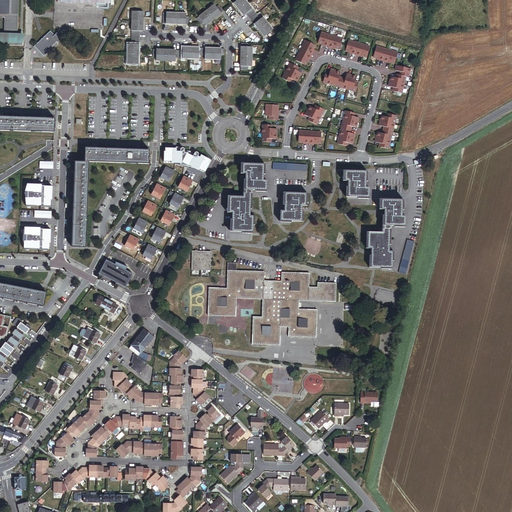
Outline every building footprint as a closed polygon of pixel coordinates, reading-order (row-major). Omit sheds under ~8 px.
[(18,35),(19,0),(0,0),(0,18),(6,19),(5,34),(5,38),(18,38),(18,35)] [(247,3),(245,0),(237,0),(234,3),(239,9),(247,3)] [(257,14),(247,3),(239,9),(244,16),(246,14),(250,19),(257,14)] [(214,20),(224,12),(219,6),(217,8),(215,5),(207,11),(214,20)] [(206,26),(214,20),(207,11),(196,20),(201,25),(204,23),(206,26)] [(143,22),(144,12),(133,12),(132,21),(143,22)] [(268,23),(259,12),(257,14),(250,19),(259,31),(268,24),(268,23)] [(176,24),(176,13),(163,13),(163,24),(176,24)] [(189,25),(189,17),(186,17),(186,14),(176,13),(176,24),(189,25)] [(143,31),(143,22),(132,21),(132,32),(128,32),(128,35),(129,35),(129,37),(132,38),(139,38),(140,31),(143,31)] [(264,37),(273,30),(268,24),(259,31),(264,37)] [(266,40),(275,33),(273,30),(264,37),(266,40)] [(58,43),(64,37),(58,31),(52,37),(51,36),(53,34),(50,31),(34,46),(44,56),(48,52),(47,51),(57,42),(58,43)] [(338,37),(317,31),(314,42),(335,48),(338,37)] [(0,45),(23,47),(23,35),(18,35),(18,38),(5,38),(5,34),(0,33),(0,45)] [(139,56),(139,38),(132,38),(132,40),(131,44),(128,44),(128,55),(139,56)] [(300,63),(311,43),(300,38),(290,58),(300,63)] [(366,45),(344,39),(341,49),(363,56),(366,45)] [(252,57),(252,47),(249,47),(249,44),(242,43),(241,57),(252,57)] [(394,52),(372,46),(369,56),(390,63),(394,52)] [(190,59),(191,48),(183,47),(182,50),(179,50),(179,59),(190,59)] [(202,56),(202,48),(191,48),(190,59),(198,59),(202,59),(202,56)] [(213,60),(213,48),(202,48),(202,56),(205,56),(205,59),(213,60)] [(224,56),(224,49),(213,48),(213,60),(221,60),(221,56),(224,56)] [(168,61),(169,50),(157,49),(156,57),(160,57),(160,61),(168,61)] [(179,59),(179,50),(169,50),(168,61),(179,61),(179,59)] [(139,64),(139,56),(128,55),(127,64),(139,64)] [(251,67),(252,57),(241,57),(240,70),(248,70),(248,67),(251,67)] [(293,65),(285,61),(277,76),(284,80),(286,77),(287,77),(292,80),(296,71),(292,69),(291,68),(293,65)] [(406,70),(393,66),(391,71),(395,72),(393,80),(387,78),(384,88),(388,89),(390,89),(389,92),(397,94),(401,77),(404,78),(406,70)] [(320,74),(318,79),(351,90),(353,84),(350,82),(350,81),(352,76),(342,73),(340,78),(334,76),(336,70),(326,67),(324,73),(324,75),(320,74)] [(265,120),(273,120),(274,105),(262,104),(261,115),(265,116),(265,120)] [(306,120),(313,124),(321,108),(313,105),(312,108),(311,107),(307,105),(302,115),(306,117),(307,117),(306,120)] [(351,111),(342,109),(335,143),(344,145),(345,141),(346,141),(350,142),(352,132),(348,132),(347,131),(348,125),(349,125),(353,126),(355,116),(351,115),(350,115),(351,111)] [(385,148),(394,115),(386,113),(385,117),(383,116),(379,115),(376,125),(381,126),(382,126),(380,133),(379,133),(375,132),(372,141),(376,143),(378,143),(377,146),(385,148)] [(0,130),(54,133),(55,119),(0,116),(0,130)] [(267,124),(258,124),(257,141),(265,142),(265,138),(272,138),(272,128),(267,128),(267,124)] [(318,131),(296,130),(295,141),(318,142),(318,131)] [(201,155),(200,157),(198,156),(198,155),(199,155),(199,154),(199,153),(198,153),(198,152),(197,152),(196,152),(195,152),(195,153),(194,154),(191,152),(191,151),(185,150),(185,149),(184,149),(184,148),(183,148),(182,148),(181,148),(181,149),(181,147),(176,147),(176,148),(166,148),(165,151),(164,151),(164,161),(172,161),(172,163),(182,163),(181,165),(195,168),(198,170),(199,169),(205,172),(212,160),(201,155)] [(149,157),(150,150),(85,148),(85,162),(89,162),(149,164),(149,161),(151,161),(151,157),(149,157)] [(86,247),(89,162),(85,162),(75,161),(72,247),(86,247)] [(263,180),(264,164),(243,164),(242,174),(245,174),(245,193),(251,193),(252,193),(252,190),(266,190),(266,181),(263,180)] [(166,167),(160,178),(169,182),(175,172),(166,167)] [(366,187),(366,171),(345,171),(345,181),(348,181),(347,197),(369,198),(369,187),(366,187)] [(184,176),(178,187),(188,192),(193,181),(184,176)] [(157,184),(151,195),(160,199),(166,188),(157,184)] [(51,206),(51,200),(52,200),(52,187),(45,187),(45,185),(41,186),(41,188),(39,188),(39,185),(26,185),(24,192),(26,192),(26,199),(24,199),(25,206),(40,206),(40,204),(42,204),(42,206),(51,206)] [(175,193),(170,204),(179,209),(184,198),(175,193)] [(250,216),(251,193),(245,193),(243,193),(243,197),(229,196),(229,213),(232,213),(232,231),(253,232),(253,216),(250,216)] [(306,206),(306,194),(285,193),(284,212),(281,212),(280,221),(302,222),(302,206),(306,206)] [(402,216),(402,200),(381,199),(381,209),(384,209),(384,229),(389,229),(391,229),(391,226),(405,226),(405,216),(402,216)] [(148,201),(142,212),(151,217),(157,206),(148,201)] [(166,210),(161,221),(170,226),(175,215),(166,210)] [(139,218),(133,229),(143,234),(148,223),(139,218)] [(157,227),(152,238),(161,243),(166,232),(157,227)] [(51,243),(51,230),(44,230),(44,228),(40,229),(40,230),(38,230),(38,228),(24,228),(24,235),(26,235),(26,241),(24,241),(24,246),(24,248),(38,249),(39,247),(41,247),(41,249),(48,249),(49,249),(50,243),(51,243)] [(389,251),(389,229),(384,229),(382,229),(382,233),(368,232),(368,248),(371,248),(371,267),(392,268),(392,252),(389,251)] [(130,235),(124,246),(134,251),(139,240),(130,235)] [(406,274),(414,241),(407,240),(399,273),(406,274)] [(148,245),(143,255),(152,260),(158,249),(148,245)] [(198,250),(195,250),(195,251),(192,251),(192,270),(210,271),(211,252),(198,251),(198,250)] [(133,274),(126,270),(127,267),(116,263),(115,265),(106,260),(99,274),(126,287),(133,274)] [(264,281),(265,272),(237,271),(237,263),(228,263),(227,289),(209,288),(208,316),(235,317),(236,299),(262,300),(262,317),(253,317),(252,345),(280,345),(280,327),(289,328),(288,337),(316,338),(317,310),(299,309),(299,301),(336,302),(336,283),(317,283),(317,288),(309,287),(309,273),(282,272),(281,282),(264,281)] [(46,293),(0,283),(0,297),(44,306),(46,293)] [(105,309),(109,301),(99,296),(98,296),(96,300),(97,301),(95,304),(105,309)] [(114,314),(118,306),(109,301),(105,309),(114,314)] [(0,336),(1,339),(8,335),(10,321),(0,319),(0,336)] [(21,322),(17,327),(18,327),(18,328),(19,328),(26,333),(29,330),(32,327),(27,323),(25,326),(21,322)] [(26,334),(26,333),(19,328),(18,328),(18,327),(16,330),(15,329),(12,333),(14,334),(14,335),(15,335),(21,340),(26,333),(26,334)] [(101,335),(93,331),(88,328),(87,330),(83,328),(81,329),(79,334),(79,335),(96,344),(101,335)] [(140,353),(154,337),(145,329),(129,349),(135,354),(138,356),(140,353)] [(20,342),(21,340),(15,335),(14,335),(14,334),(9,341),(16,346),(16,347),(17,347),(21,342),(20,342)] [(16,347),(16,346),(9,341),(7,343),(6,342),(3,346),(11,353),(15,349),(17,347),(16,347)] [(86,351),(74,345),(69,355),(81,361),(86,351)] [(0,354),(7,359),(11,353),(3,346),(0,350),(1,351),(0,351),(0,354)] [(181,365),(187,360),(179,352),(174,357),(175,358),(171,362),(178,366),(180,364),(181,365)] [(146,362),(147,354),(140,353),(138,356),(146,362)] [(139,374),(148,364),(146,362),(138,356),(135,354),(134,356),(131,363),(133,365),(131,368),(139,374)] [(153,363),(154,356),(154,355),(147,354),(146,362),(153,363)] [(178,369),(178,366),(171,362),(170,376),(172,376),(181,376),(181,369),(178,369)] [(59,374),(67,378),(72,369),(64,365),(59,374)] [(203,381),(204,370),(192,370),(192,377),(195,377),(195,381),(203,381)] [(127,379),(128,378),(123,373),(113,373),(113,381),(114,381),(114,387),(118,387),(127,379)] [(183,384),(183,376),(181,376),(172,376),(172,387),(180,387),(180,383),(183,384)] [(128,392),(134,387),(127,379),(118,387),(123,393),(126,390),(128,392)] [(203,391),(203,381),(195,381),(192,380),(192,388),(195,388),(195,393),(203,391)] [(53,395),(58,386),(52,383),(50,382),(46,392),(53,395)] [(139,401),(142,393),(135,386),(134,387),(128,392),(127,394),(132,399),(134,398),(139,401)] [(181,394),(181,387),(180,387),(172,387),(170,387),(170,397),(171,398),(177,398),(177,394),(181,394)] [(105,399),(105,391),(94,391),(94,401),(100,402),(100,399),(105,399)] [(201,406),(209,398),(203,391),(195,393),(199,398),(196,400),(201,406)] [(377,402),(378,393),(361,392),(360,403),(365,404),(365,402),(371,402),(377,402)] [(152,405),(152,394),(142,393),(139,401),(144,401),(144,405),(152,405)] [(163,402),(163,394),(152,394),(152,405),(159,405),(159,402),(163,402)] [(44,403),(42,402),(38,400),(32,397),(27,406),(39,412),(44,403)] [(182,405),(183,398),(177,398),(171,398),(171,408),(179,408),(179,405),(182,405)] [(101,409),(101,402),(100,402),(94,401),(90,401),(90,411),(97,415),(98,409),(101,409)] [(349,415),(349,404),(334,404),(334,416),(338,416),(338,414),(343,415),(349,415)] [(213,422),(220,415),(213,407),(207,412),(210,415),(208,417),(213,422)] [(93,419),(97,415),(90,411),(82,418),(86,422),(90,426),(95,421),(93,419)] [(327,423),(330,420),(321,411),(311,421),(318,429),(322,426),(326,422),(327,423)] [(29,420),(17,414),(13,424),(25,430),(29,420)] [(206,430),(213,422),(208,417),(205,414),(200,419),(202,422),(198,426),(206,430)] [(129,427),(130,417),(130,415),(123,415),(123,419),(117,418),(119,427),(129,427)] [(151,427),(151,416),(144,416),(144,419),(140,419),(140,421),(140,427),(151,427)] [(162,428),(162,420),(158,420),(159,416),(151,416),(151,427),(162,428)] [(84,425),(86,422),(82,418),(81,417),(73,424),(81,432),(86,427),(84,425)] [(140,427),(140,421),(137,421),(137,417),(130,417),(129,427),(129,429),(140,429),(140,427)] [(182,428),(182,421),(179,421),(179,417),(171,417),(171,428),(172,428),(180,428),(182,428)] [(112,433),(119,427),(117,418),(112,422),(110,420),(104,425),(107,427),(112,433)] [(263,427),(263,418),(251,418),(251,427),(258,427),(263,427)] [(246,430),(239,423),(238,425),(244,432),(246,430)] [(81,432),(73,424),(71,426),(69,428),(65,431),(67,433),(71,437),(73,435),(76,437),(81,432)] [(240,438),(242,436),(242,435),(241,434),(244,432),(238,425),(229,433),(231,435),(226,440),(233,447),(238,442),(235,440),(239,436),(240,438)] [(205,440),(206,430),(198,426),(198,432),(194,432),(194,439),(203,439),(205,440)] [(105,440),(112,433),(107,427),(104,429),(102,427),(97,432),(105,440)] [(183,439),(184,432),(180,431),(180,428),(172,428),(172,438),(180,439),(183,439)] [(11,439),(14,432),(6,429),(3,436),(2,439),(10,442),(11,439)] [(23,444),(28,438),(14,432),(11,439),(23,444)] [(97,447),(105,440),(97,432),(92,437),(94,440),(90,444),(97,447)] [(69,446),(74,441),(71,437),(67,433),(57,442),(65,446),(67,444),(69,446)] [(291,448),(294,445),(287,437),(279,443),(280,445),(285,456),(290,451),(289,450),(291,448)] [(183,449),(183,442),(180,442),(180,439),(172,438),(172,449),(183,449)] [(366,448),(366,438),(361,438),(354,438),(354,448),(366,448)] [(203,450),(203,439),(194,439),(192,439),(192,446),(195,446),(195,450),(203,450)] [(350,447),(350,439),(340,439),(334,439),(334,448),(346,449),(347,447),(350,447)] [(66,456),(66,449),(64,449),(65,446),(57,442),(57,449),(55,449),(55,456),(66,456)] [(129,450),(130,450),(127,442),(122,446),(121,445),(116,450),(121,456),(123,458),(129,453),(128,452),(129,450)] [(141,452),(141,444),(141,443),(127,442),(130,450),(133,450),(133,454),(140,454),(141,452)] [(97,457),(97,447),(90,444),(89,449),(86,449),(86,457),(97,457)] [(152,456),(152,445),(141,444),(141,452),(144,452),(144,456),(152,456)] [(285,456),(280,445),(264,444),(263,455),(285,456)] [(162,453),(163,445),(152,445),(152,456),(159,456),(159,453),(162,453)] [(183,457),(183,449),(172,449),(171,460),(179,460),(179,457),(183,457)] [(203,461),(203,450),(195,450),(192,449),(192,457),(195,457),(195,460),(203,461)] [(243,469),(243,462),(242,462),(242,458),(242,455),(231,454),(231,464),(232,464),(243,469)] [(48,468),(48,461),(37,461),(37,471),(44,472),(44,468),(48,468)] [(228,484),(243,469),(232,464),(220,476),(228,484)] [(96,478),(96,466),(89,466),(89,469),(83,469),(86,477),(96,478)] [(107,478),(107,470),(104,470),(104,467),(96,466),(96,478),(107,478)] [(315,481),(323,472),(317,466),(312,471),(308,474),(315,481)] [(118,478),(118,467),(111,467),(111,470),(107,470),(107,478),(118,478)] [(146,479),(149,471),(144,471),(144,468),(136,467),(136,469),(136,479),(146,479)] [(200,482),(200,476),(202,476),(202,469),(191,468),(191,475),(192,475),(192,478),(200,482)] [(86,477),(83,469),(79,473),(76,471),(71,475),(77,482),(78,484),(86,477)] [(136,479),(136,469),(129,469),(129,472),(125,472),(125,473),(125,475),(125,480),(136,481),(136,479)] [(47,482),(47,475),(44,475),(44,472),(37,471),(36,482),(47,482)] [(154,484),(160,478),(155,473),(153,475),(149,471),(146,479),(152,486),(154,484)] [(68,492),(77,482),(71,475),(70,474),(65,479),(67,481),(65,484),(68,492)] [(167,486),(165,484),(167,482),(162,477),(160,478),(154,484),(162,492),(167,486)] [(288,491),(288,480),(281,479),(281,478),(278,477),(278,479),(267,479),(270,487),(273,487),(273,490),(288,491)] [(305,490),(305,479),(300,479),(295,479),(295,477),(291,477),(291,490),(305,490)] [(25,490),(25,478),(15,478),(15,490),(25,490)] [(190,491),(200,482),(192,478),(190,480),(187,478),(182,483),(190,491)] [(271,493),(267,489),(270,487),(267,479),(262,484),(263,485),(261,488),(258,490),(265,498),(271,493)] [(68,492),(65,484),(62,484),(62,482),(54,482),(54,493),(62,493),(62,491),(68,492)] [(182,499),(190,491),(182,483),(177,488),(179,490),(176,493),(179,496),(182,499)] [(253,511),(263,502),(255,492),(252,495),(253,496),(249,500),(245,504),(253,511)] [(100,502),(100,495),(96,495),(96,493),(91,493),(91,495),(80,495),(80,494),(74,494),(74,501),(78,501),(78,499),(82,499),(84,499),(84,502),(100,502)] [(336,504),(336,496),(336,495),(324,494),(324,503),(328,504),(336,504)] [(176,511),(177,511),(187,504),(182,499),(179,496),(174,501),(176,503),(174,505),(176,511)] [(347,506),(348,497),(336,496),(336,504),(336,506),(343,506),(347,506)] [(219,511),(223,509),(227,505),(219,497),(209,507),(213,511),(219,511)] [(316,511),(314,511),(315,506),(311,506),(312,499),(306,499),(305,511),(316,511)] [(30,511),(28,504),(28,503),(28,502),(18,505),(19,511),(30,511)] [(176,511),(174,505),(171,505),(171,504),(164,503),(163,511),(176,511)]
